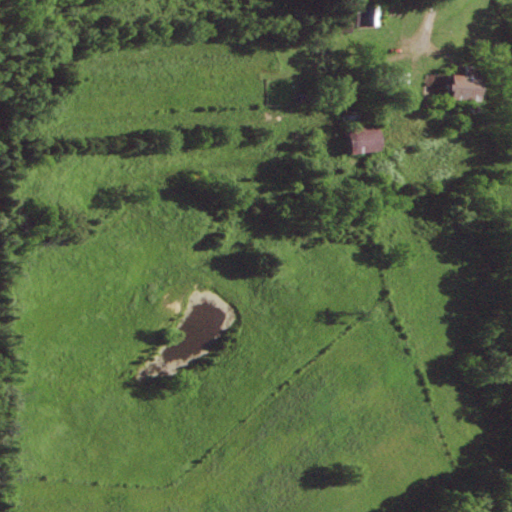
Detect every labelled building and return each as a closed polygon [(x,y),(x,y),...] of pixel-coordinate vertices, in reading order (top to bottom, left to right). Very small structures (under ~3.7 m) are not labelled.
[(372,26),(350,28),(349,7),(370,5),(372,26)] [(346,21),(335,20),(334,32),(344,33),(346,21)] [(401,81),(368,82),(368,66),(400,65),(401,81)] [(467,76),(440,75),(440,99),(466,100),(467,76)] [(334,91),(296,90),(296,103),(333,103),(334,91)] [(368,149),(341,153),(337,128),(364,124),(368,149)]
